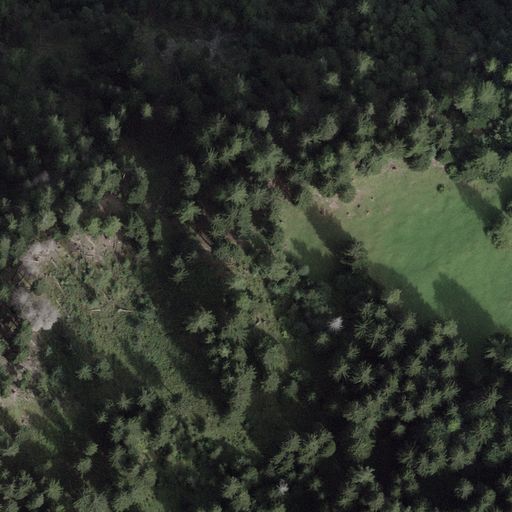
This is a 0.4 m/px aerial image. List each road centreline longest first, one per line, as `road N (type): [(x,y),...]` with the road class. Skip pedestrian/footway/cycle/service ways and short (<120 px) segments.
road 1 (tertiary): [(0,240),(123,225),(455,155),(511,171)]
road 2 (track): [(0,9),(511,108)]
